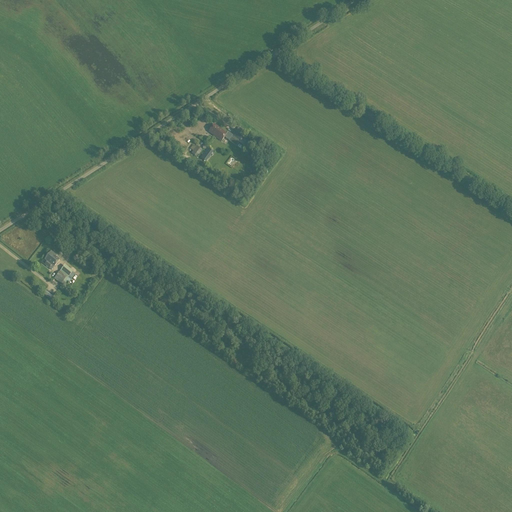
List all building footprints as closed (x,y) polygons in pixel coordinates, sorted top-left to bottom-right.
[(214,124),(208,132),(221,142),(225,137),(227,139),(230,134),(228,132),(227,133),(214,124)] [(238,128),(231,137),(238,143),(239,142),(243,146),(248,140),(244,136),(242,135),(244,132),(238,128)] [(201,152),(202,150),(197,146),(196,147),(193,151),(198,155),(201,152)] [(207,148),(202,155),(208,159),(213,152),(207,148)] [(50,259),(57,264),(60,260),(57,257),(58,256),(52,251),(48,256),(51,258),(50,259)] [(47,261),(44,265),(51,270),(54,267),(55,267),(57,264),(50,259),(51,258),(48,256),(45,260),(47,261)] [(73,272),(65,265),(54,278),(61,284),(67,277),(68,278),(73,272)]
